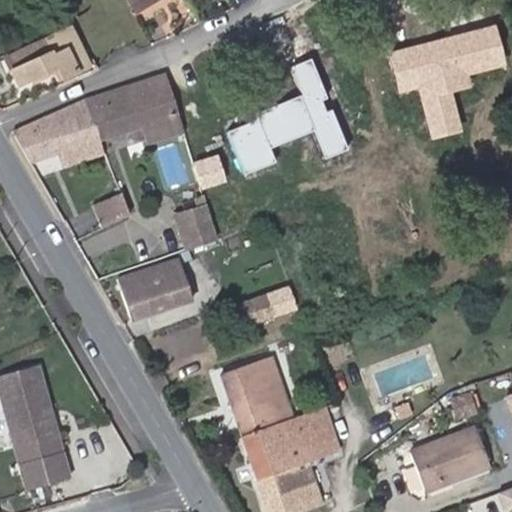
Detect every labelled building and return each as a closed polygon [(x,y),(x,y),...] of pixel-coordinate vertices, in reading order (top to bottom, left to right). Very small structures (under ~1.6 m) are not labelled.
[(155,0),(128,0),(136,12),(155,0)] [(88,65),(72,30),(6,60),(17,84),(57,66),(62,77),(88,65)] [(179,114),(166,75),(84,102),(99,138),(179,114)] [(58,152),(65,164),(105,152),(99,138),(84,102),(14,132),(30,160),(58,152)] [(203,163),(207,177),(222,173),(218,158),(203,163)] [(129,213),(123,199),(107,206),(113,220),(129,213)] [(187,247),(218,237),(208,204),(176,215),(187,247)] [(192,297),(179,257),(117,278),(130,317),(192,297)] [(295,307),(288,286),(240,303),(248,324),(295,307)] [(270,355),(221,372),(242,434),(291,417),(270,355)] [(57,437),(37,368),(0,378),(0,396),(14,449),(57,437)] [(507,401),(501,381),(449,398),(451,405),(447,407),(449,414),(454,413),(456,418),(507,401)] [(412,413),(408,402),(395,406),(399,417),(412,413)] [(314,427),(329,422),(323,405),(291,417),(242,434),(268,511),(299,511),(321,505),(306,460),(324,454),(314,427)] [(338,449),(329,422),(314,427),(324,454),(338,449)] [(488,465),(473,426),(409,451),(424,489),(488,465)]
